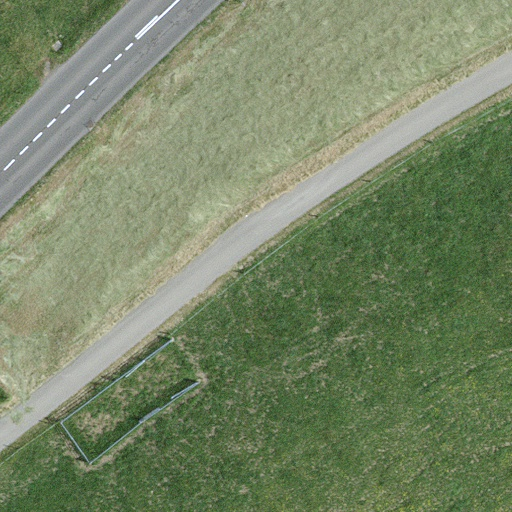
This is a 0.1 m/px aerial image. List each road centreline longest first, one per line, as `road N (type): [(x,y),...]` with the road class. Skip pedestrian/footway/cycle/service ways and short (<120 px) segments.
road 1 (residential): [(511,66),(258,226),(0,437)]
road 2 (primary): [(0,173),(176,0)]
